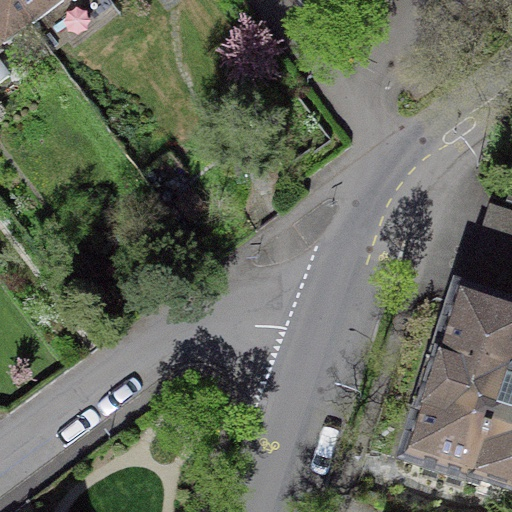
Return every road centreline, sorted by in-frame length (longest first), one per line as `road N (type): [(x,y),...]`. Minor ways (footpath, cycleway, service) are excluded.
road 1 (residential): [(335,269),(283,274),(200,313),(0,458)]
road 2 (residential): [(511,87),(383,195),(335,269)]
road 3 (residential): [(335,269),(322,362),(268,511)]
